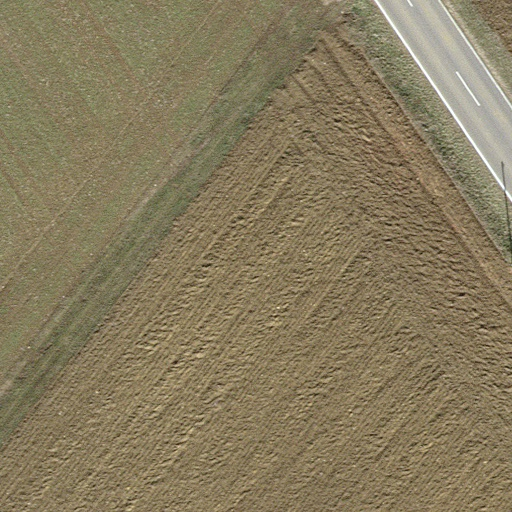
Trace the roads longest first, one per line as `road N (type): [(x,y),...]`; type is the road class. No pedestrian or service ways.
road 1 (track): [(0,406),(314,0)]
road 2 (tertiary): [(402,0),(511,156)]
